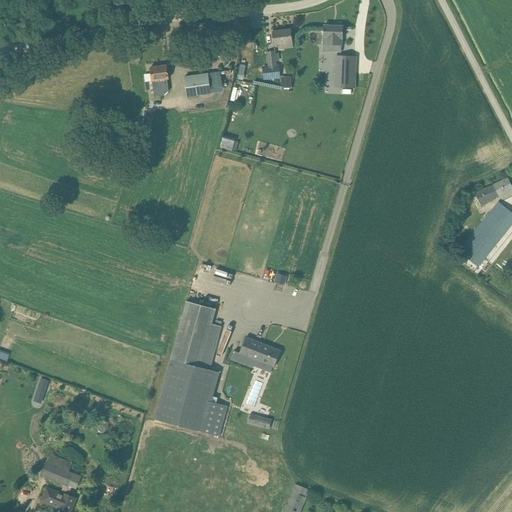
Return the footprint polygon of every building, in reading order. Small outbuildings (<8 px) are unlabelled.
[(323,35),(323,38),(324,38),(324,44),(325,45),(325,53),(336,53),(342,53),(342,45),(342,38),(343,38),(343,26),(324,25),(323,35)] [(291,30),(273,32),(274,42),(274,45),(279,44),(279,49),(282,49),(293,47),(298,47),(297,37),(292,38),(291,30)] [(279,66),(277,66),(275,51),(267,52),(269,68),(263,69),(264,80),(281,78),(279,66)] [(325,53),(325,63),(336,63),(336,53),(325,53)] [(238,63),(236,79),(245,80),(247,64),(238,63)] [(167,65),(150,67),(152,81),(153,81),(155,97),(164,96),(169,91),(168,79),(169,79),(167,65)] [(354,87),(354,80),(355,65),(337,65),(336,80),(336,86),(354,87)] [(215,72),(184,76),(187,97),(211,94),(209,81),(216,80),(215,72)] [(283,76),(282,88),(291,89),(292,77),(283,76)] [(133,127),(132,132),(139,133),(142,120),(135,118),(133,127)] [(153,121),(144,119),(138,140),(146,143),(153,121)] [(223,148),(237,150),(239,140),(224,138),(223,148)] [(511,186),(508,178),(494,185),(487,188),(475,194),(480,205),(505,193),(507,198),(511,195),(511,186)] [(473,274),(511,225),(511,213),(497,202),(453,258),(473,274)] [(277,273),(274,282),(285,285),(287,276),(277,273)] [(216,309),(187,301),(155,420),(219,437),(228,406),(211,402),(219,373),(210,370),(222,327),(212,324),(216,309)] [(234,351),(231,359),(253,368),(253,366),(271,373),(273,366),(274,367),(281,351),(271,347),(246,337),(240,353),(234,351)] [(272,420),(250,414),(248,424),(269,429),(272,420)] [(73,463),(51,454),(48,462),(47,461),(41,475),(64,485),(61,492),(47,487),(42,501),(57,507),(55,511),(70,511),(76,498),(69,495),(72,487),(69,486),(74,474),(69,472),(73,463)] [(299,511),(309,489),(296,484),(284,511),(299,511)] [(120,489),(112,486),(110,496),(118,498),(120,489)]
